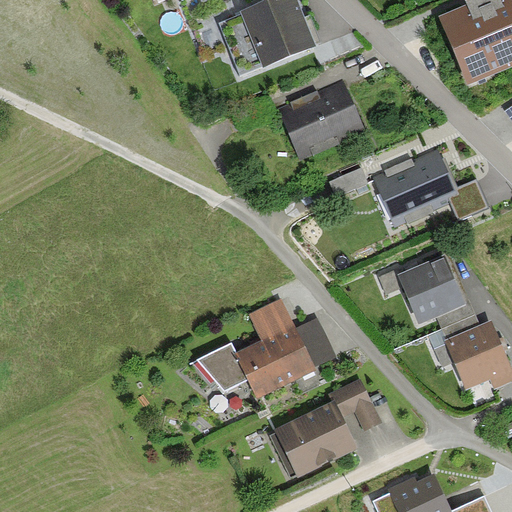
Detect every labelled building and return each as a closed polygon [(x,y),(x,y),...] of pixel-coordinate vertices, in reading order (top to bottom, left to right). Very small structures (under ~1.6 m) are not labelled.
[(295,0),(278,0),(241,15),(241,17),(219,26),(240,78),(262,69),(264,72),(316,51),(315,48),(306,25),(304,20),(295,0)] [(511,70),(511,0),(477,0),(466,5),(467,8),(439,20),(468,89),(511,70)] [(310,18),(304,20),(306,25),(315,48),(321,45),(310,18)] [(311,95),(278,109),(301,161),(366,132),(344,81),(311,95)] [(456,191),(439,151),(401,167),(373,180),(395,229),(407,224),(408,226),(434,214),(433,212),(451,204),(450,199),(458,196),(456,191)] [(368,184),(357,161),(327,175),(338,198),(368,184)] [(477,182),(456,191),(458,196),(450,199),(451,204),(459,221),(488,209),(477,182)] [(429,264),(397,278),(420,329),(466,308),(454,281),(445,261),(431,268),(429,264)] [(281,300),(249,316),(261,343),(262,345),(296,329),(281,300)] [(337,358),(318,318),(296,329),(262,345),(261,343),(237,355),(232,346),(198,363),(225,394),(248,382),(258,402),(316,373),(314,369),(337,358)] [(492,323),(445,343),(467,393),(491,382),(495,391),(511,383),(511,369),(502,345),(492,323)] [(330,394),(334,404),(342,420),(354,413),(365,433),(383,424),(361,380),(330,394)] [(342,420),(334,404),(274,434),(298,481),(358,451),(344,423),(342,420)] [(400,484),(388,490),(390,495),(374,503),(377,511),(451,511),(435,476),(418,484),(415,478),(400,484)] [(483,511),(477,500),(451,511),(483,511)]
